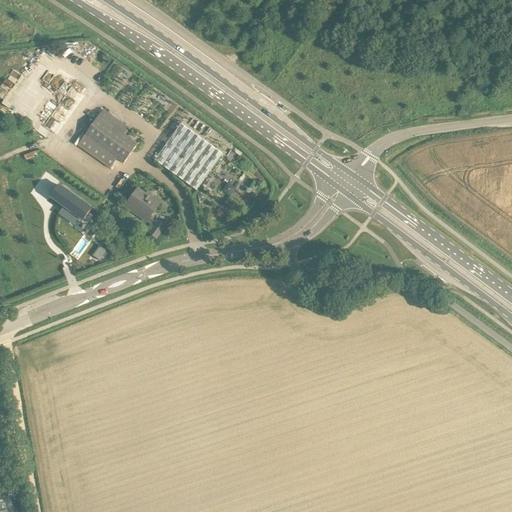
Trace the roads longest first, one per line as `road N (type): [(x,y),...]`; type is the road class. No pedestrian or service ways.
road 1 (primary): [(75,0),(335,185)]
road 2 (tertiary): [(4,327),(155,269),(287,240)]
road 3 (primary): [(347,171),(107,0)]
road 4 (unclassified): [(511,349),(408,279),(362,282),(336,296),(310,290),(287,240)]
road 5 (primary): [(346,193),(511,317)]
road 6 (primary): [(511,293),(358,179)]
road 7 (unclassified): [(36,511),(4,327)]
road 8 (unclassified): [(266,89),(133,0)]
road 9 (unclassified): [(377,147),(399,135),(511,118)]
